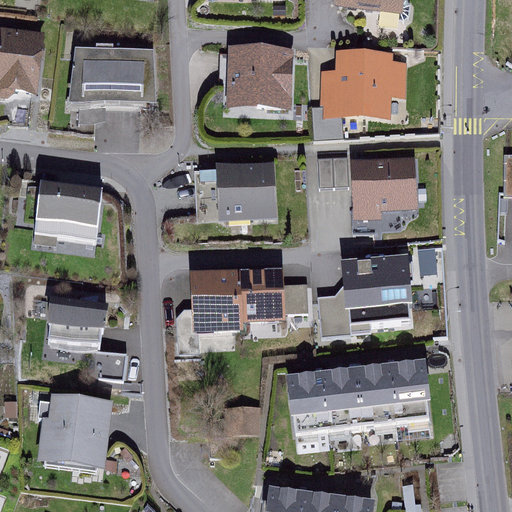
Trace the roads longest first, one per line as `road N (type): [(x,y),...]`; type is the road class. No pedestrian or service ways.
road 1 (residential): [(193,511),(166,475),(129,183),(102,169),(0,157)]
road 2 (tertiary): [(494,511),(469,273),(467,95)]
